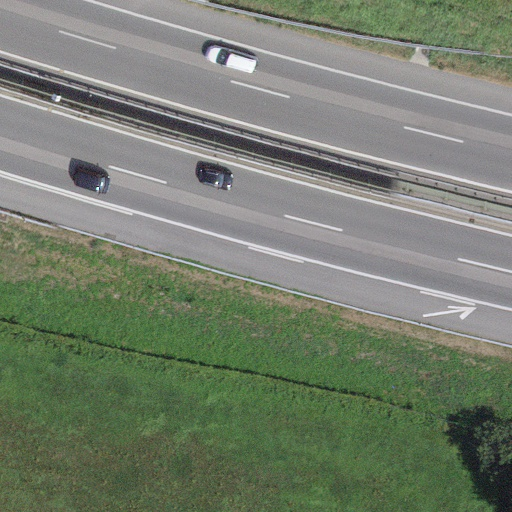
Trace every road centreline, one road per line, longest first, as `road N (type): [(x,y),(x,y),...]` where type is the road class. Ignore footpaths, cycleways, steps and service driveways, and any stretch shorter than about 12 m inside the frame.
road 1 (motorway): [(511,154),(0,12)]
road 2 (motorway): [(0,133),(511,275)]
